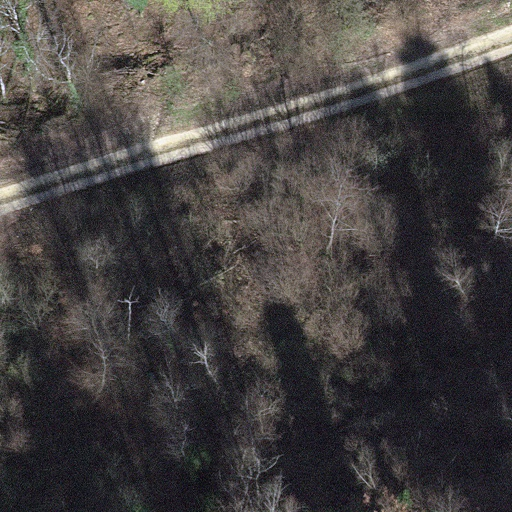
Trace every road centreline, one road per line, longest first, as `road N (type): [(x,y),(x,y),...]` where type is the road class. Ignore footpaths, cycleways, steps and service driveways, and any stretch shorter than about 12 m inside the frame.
road 1 (track): [(0,187),(359,82),(511,26)]
road 2 (track): [(359,82),(511,89)]
